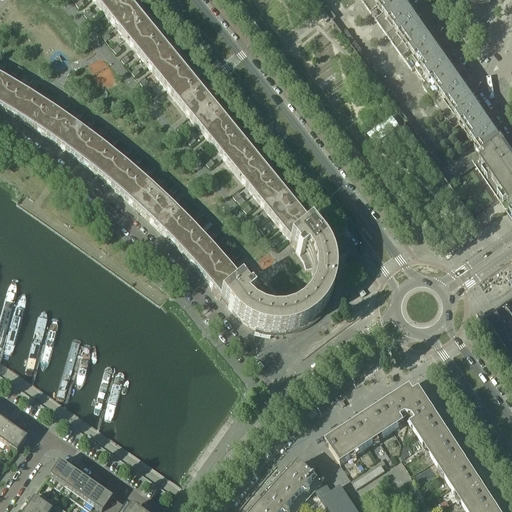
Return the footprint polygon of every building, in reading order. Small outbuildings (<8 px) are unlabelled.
[(0,110),(1,111),(16,120),(26,127),(36,133),(40,136),(50,143),(55,146),(64,153),(73,160),(87,170),(96,177),(106,185),(119,196),(127,203),(130,206),(135,211),(140,215),(147,222),(151,225),(161,236),(172,246),(181,256),(190,265),(201,278),(210,288),(215,294),(220,300),(231,314),(236,319),(242,324),(248,328),(255,331),(262,333),(270,335),(277,335),(285,334),(292,332),(299,330),(306,326),(312,322),(318,317),(323,311),(327,304),(330,297),(332,290),(333,283),(334,275),(333,268),(331,260),(329,253),(325,246),(321,240),(310,227),(291,203),(272,180),(253,157),(235,135),(216,112),(197,89),(179,66),(160,43),(142,21),(124,0),(90,0),(102,14),(121,37),(140,60),(158,83),(177,106),(196,129),(214,151),(233,174),(251,197),(270,220),(289,243),(297,252),(295,254),(299,259),(306,253),(308,256),(310,260),(311,261),(312,263),(313,266),(313,267),(313,268),(313,269),(314,271),(314,272),(314,274),(314,278),(314,281),(314,283),(313,285),(313,287),(312,290),(311,293),(310,295),(309,297),(308,298),(306,301),(304,303),(302,305),(300,307),(298,308),(296,309),(295,310),(293,311),(290,313),(287,314),(284,314),(282,315),(279,315),(276,315),(273,315),(271,315),(268,315),(266,314),(263,313),(262,313),(260,312),(257,311),(256,310),(255,309),(254,309),(253,308),(248,304),(246,302),(253,296),(249,291),(247,292),(240,283),(232,273),(221,260),(209,247),(201,238),(192,229),(180,217),(167,204),(158,196),(149,187),(136,176),(123,165),(113,157),(103,149),(89,139),(75,128),(65,121),(56,115),(50,111),(40,104),(30,98),(15,89),(0,80),(0,79),(0,110)] [(370,14),(389,0),(375,0),(365,7),(370,14)] [(376,22),(404,2),(402,0),(389,0),(370,14),(376,22)] [(381,29),(409,9),(404,2),(376,22),(381,29)] [(386,36),(414,16),(409,9),(381,29),(386,36)] [(391,43),(419,23),(414,16),(386,36),(391,43)] [(397,51),(425,31),(419,23),(391,43),(397,51)] [(401,58),(430,38),(425,31),(397,51),(401,58)] [(402,105),(352,38),(348,42),(398,108),(402,105)] [(430,38),(401,58),(407,65),(435,46),(430,38)] [(412,73),(440,53),(435,46),(407,65),(412,73)] [(420,78),(445,60),(440,53),(412,73),(395,84),(398,89),(401,93),(408,88),(407,86),(408,86),(406,83),(418,75),(420,78)] [(426,85),(450,68),(445,60),(420,78),(426,85)] [(428,95),(456,75),(450,68),(426,85),(422,88),(428,95)] [(432,102),(461,82),(456,75),(428,95),(432,102)] [(438,110),(466,90),(461,82),(432,102),(438,110)] [(443,117),(471,98),(466,90),(438,110),(443,117)] [(448,124),(476,104),(471,98),(443,117),(448,124)] [(453,132),(461,126),(481,112),(476,104),(448,124),(453,132)] [(467,134),(487,120),(481,112),(461,126),(467,134)] [(391,118),(367,136),(374,145),(398,128),(391,118)] [(471,141),(491,127),(487,120),(467,134),(471,141)] [(442,165),(415,127),(410,131),(437,168),(442,165)] [(496,134),(491,127),(471,141),(476,148),(496,134)] [(482,156),(501,143),(502,142),(496,134),(476,148),(482,156)] [(511,157),(505,147),(504,147),(501,143),(482,156),(472,163),(501,205),(507,213),(505,214),(506,215),(511,224),(511,223),(511,157)] [(451,181),(450,182),(455,189),(457,188),(458,178),(456,175),(451,178),(452,180),(451,181)] [(209,224),(202,231),(204,234),(212,227),(209,224)] [(476,319),(480,323),(485,320),(481,315),(480,316),(476,319)] [(440,424),(420,393),(419,391),(413,395),(410,389),(394,399),(405,417),(412,418),(415,423),(409,427),(417,439),(440,424)] [(405,417),(394,399),(372,413),(388,436),(404,426),(400,420),(405,417)] [(388,436),(372,413),(353,426),(351,427),(344,432),(358,453),(360,454),(378,442),(377,440),(381,438),(383,439),(388,436)] [(458,451),(442,426),(440,424),(417,439),(423,448),(425,447),(428,451),(426,452),(434,465),(458,451)] [(15,435),(7,430),(0,440),(0,453),(1,454),(15,435)] [(358,453),(344,432),(325,444),(340,467),(341,467),(350,461),(349,459),(358,453)] [(25,442),(15,435),(1,454),(6,458),(10,453),(15,457),(25,442)] [(474,475),(458,451),(434,465),(442,477),(444,475),(446,480),(445,481),(451,490),(474,475)] [(53,470),(54,470),(44,485),(52,490),(65,470),(64,469),(65,468),(61,465),(60,467),(58,465),(57,467),(56,466),(53,470)] [(352,511),(338,490),(338,489),(331,494),(324,484),(325,483),(317,472),(311,476),(299,466),(256,511),(352,511)] [(356,492),(385,474),(381,467),(352,486),(356,492)] [(65,470),(52,490),(59,495),(73,475),(72,474),(72,473),(69,470),(68,472),(65,470)] [(73,475),(59,495),(66,500),(80,481),(79,480),(80,478),(76,476),(75,477),(73,475)] [(465,511),(488,496),(475,477),(474,475),(451,490),(455,497),(457,496),(460,500),(458,501),(464,511),(465,511)] [(80,481),(66,500),(74,505),(88,486),(86,485),(87,483),(83,481),(82,482),(80,481)] [(88,486),(74,505),(81,511),(95,491),(94,490),(95,489),(91,486),(90,487),(88,486)] [(95,491),(81,511),(83,511),(91,511),(103,496),(101,495),(102,494),(98,491),(97,492),(95,491)] [(45,500),(37,495),(35,498),(42,503),(45,500)] [(105,498),(103,496),(91,511),(102,511),(110,501),(108,500),(109,499),(105,496),(105,498)] [(497,511),(488,496),(465,511),(497,511)] [(52,505),(45,500),(42,503),(50,509),(52,505)] [(47,511),(32,501),(27,509),(26,508),(25,510),(28,511),(47,511)] [(125,511),(110,501),(102,511),(125,511)]
